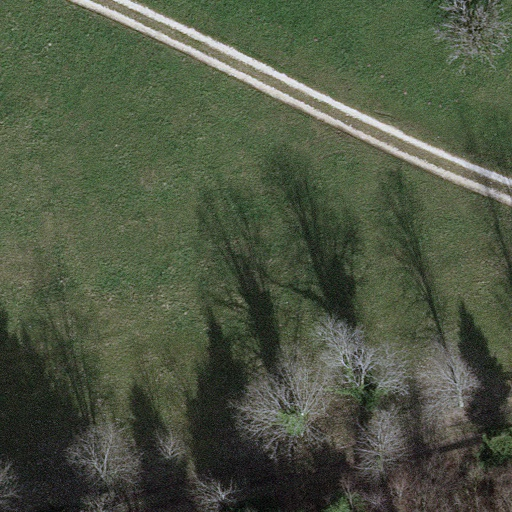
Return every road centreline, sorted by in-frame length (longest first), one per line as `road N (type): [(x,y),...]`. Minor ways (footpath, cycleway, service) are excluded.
road 1 (track): [(511,199),(71,0)]
road 2 (track): [(511,413),(135,511)]
